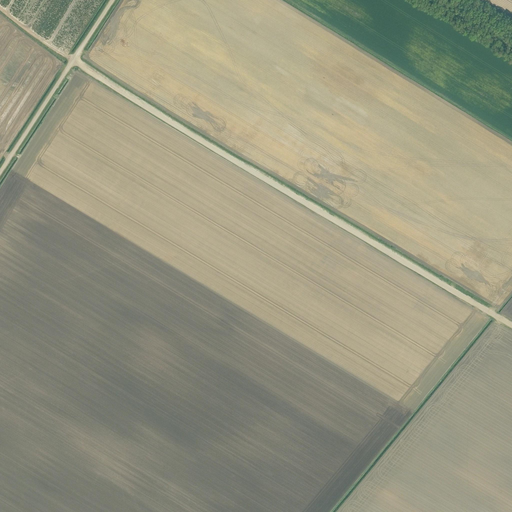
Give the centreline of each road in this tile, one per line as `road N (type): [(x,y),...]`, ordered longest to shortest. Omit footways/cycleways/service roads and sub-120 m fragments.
road 1 (track): [(511,325),(174,124),(0,6)]
road 2 (unclassified): [(0,171),(111,0)]
